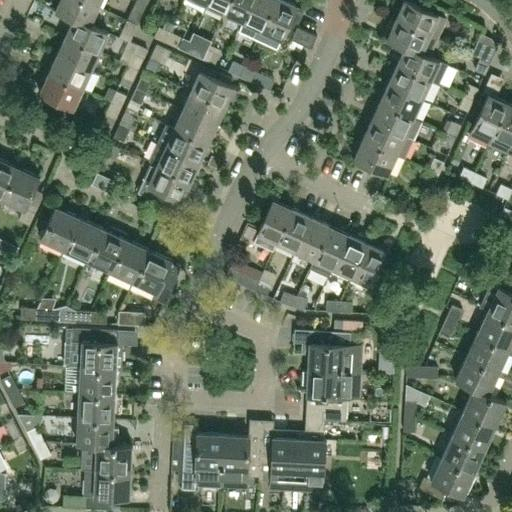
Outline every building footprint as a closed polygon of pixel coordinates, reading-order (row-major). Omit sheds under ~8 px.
[(107,32),(108,31),(90,22),(98,5),(87,0),(58,0),(55,8),(107,32)] [(205,3),(206,0),(183,0),(183,2),(202,10),(205,3)] [(224,11),(228,0),(206,0),(205,3),(224,11)] [(242,20),(251,0),(228,0),(224,11),(242,20)] [(261,29),(274,0),(251,0),(242,20),(261,29)] [(280,37),(296,3),(290,0),(274,0),(261,29),(262,29),(258,38),(274,45),(278,36),(280,37)] [(445,17),(407,0),(402,0),(394,17),(436,37),(445,17)] [(297,23),(304,9),(296,5),(289,20),(297,23)] [(137,23),(142,11),(132,7),(127,18),(137,23)] [(107,32),(55,8),(55,9),(73,17),(65,35),(99,51),(107,32)] [(428,55),(428,54),(436,37),(394,17),(386,36),(428,55)] [(131,34),(137,23),(127,18),(122,30),(131,34)] [(166,41),(170,30),(158,25),(154,35),(166,41)] [(310,47),(316,34),(296,25),(290,37),(310,47)] [(177,46),(181,36),(170,30),(166,41),(177,46)] [(490,61),(497,46),(491,37),(481,33),(472,53),(480,57),(490,61)] [(65,35),(56,53),(90,69),(99,51),(65,35)] [(448,63),(428,54),(428,55),(386,36),(385,37),(404,45),(396,63),(430,79),(439,83),(448,63)] [(203,58),(207,48),(196,42),(191,53),(203,58)] [(214,63),(219,53),(207,48),(203,58),(214,63)] [(56,53),(48,72),(82,88),(90,69),(56,53)] [(138,69),(143,57),(134,53),(128,64),(138,69)] [(150,56),(144,68),(154,72),(159,61),(150,56)] [(484,73),(490,61),(480,57),(475,68),(484,73)] [(240,75),(244,65),(233,60),(228,70),(240,75)] [(430,79),(396,63),(387,82),(421,97),(430,79)] [(132,80),(138,69),(128,64),(123,76),(132,80)] [(274,78),(244,65),(240,75),(269,88),(274,78)] [(225,104),(233,85),(199,69),(190,88),(225,104)] [(73,107),(82,88),(48,72),(39,91),(42,93),(39,100),(57,108),(60,101),(73,107)] [(145,91),(151,79),(141,75),(135,86),(145,91)] [(387,82),(378,100),(413,116),(421,97),(387,82)] [(472,98),(478,87),(468,82),(463,94),(472,98)] [(140,103),(145,91),(135,86),(130,98),(140,103)] [(190,88),(182,107),(216,123),(225,104),(190,88)] [(121,106),(126,94),(116,90),(111,101),(121,106)] [(488,143),(508,101),(488,92),(469,134),(488,143)] [(467,110),(472,98),(463,94),(457,105),(467,110)] [(378,100),(370,119),(413,139),(421,120),(413,116),(378,100)] [(115,117),(121,106),(111,101),(106,113),(115,117)] [(507,152),(511,140),(511,102),(508,101),(488,143),(507,152)] [(216,123),(182,107),(173,126),(207,142),(216,123)] [(130,123),(133,116),(124,112),(118,123),(128,128),(130,123)] [(413,139),(370,119),(361,137),(396,153),(404,157),(413,139)] [(455,135),(461,124),(451,119),(446,131),(455,135)] [(207,142),(173,126),(166,122),(157,141),(199,160),(207,142)] [(123,140),(128,128),(118,123),(113,135),(123,140)] [(450,147),(455,135),(446,131),(440,142),(450,147)] [(387,172),(396,153),(361,137),(352,157),(387,172)] [(149,160),(151,161),(156,163),(190,179),(199,160),(157,141),(149,160)] [(110,142),(104,154),(114,158),(120,146),(110,142)] [(0,196),(0,197),(16,164),(0,156),(0,196)] [(438,172),(444,161),(434,156),(429,168),(438,172)] [(190,179),(156,163),(151,161),(137,191),(169,206),(174,195),(181,198),(190,179)] [(33,212),(42,192),(33,188),(39,175),(16,164),(0,197),(33,212)] [(470,181),(475,171),(463,166),(459,176),(470,181)] [(433,184),(438,172),(429,168),(423,179),(433,184)] [(482,186),(486,176),(475,171),(470,181),(482,186)] [(507,197),(511,187),(500,182),(496,193),(507,197)] [(271,250),(291,206),(272,197),(256,231),(259,233),(254,242),(271,250)] [(63,248),(79,215),(55,204),(40,237),(63,248)] [(511,213),(511,209),(504,205),(499,215),(509,220),(511,213)] [(277,241),(294,249),(310,214),(291,206),(271,250),(272,251),(277,241)] [(313,257),(329,223),(310,214),(294,249),(313,257)] [(86,259),(102,225),(79,215),(63,248),(86,259)] [(332,266),(347,231),(329,223),(313,257),(309,266),(328,275),(332,266)] [(109,269),(125,236),(127,232),(113,225),(111,230),(102,225),(86,259),(109,269)] [(332,266),(350,274),(366,240),(347,231),(332,266)] [(132,280),(148,246),(125,236),(109,269),(132,280)] [(370,283),(385,249),(366,240),(350,274),(370,283)] [(156,291),(172,257),(148,246),(132,280),(156,291)] [(254,289),(258,279),(229,266),(225,276),(254,289)] [(511,276),(496,270),(491,281),(480,305),(483,306),(487,308),(511,319),(511,276)] [(266,294),(270,284),(258,279),(254,289),(266,294)] [(291,304),(295,294),(283,290),(280,300),(291,304)] [(303,308),(307,298),(295,294),(291,304),(303,308)] [(339,310),(339,299),(327,298),(326,309),(339,310)] [(351,311),(352,300),(339,299),(339,310),(351,311)] [(455,321),(462,307),(451,302),(445,317),(455,321)] [(36,318),(37,307),(22,306),(21,317),(36,318)] [(511,340),(511,319),(487,308),(483,306),(482,306),(478,315),(483,317),(476,331),(509,346),(511,340)] [(51,319),(52,308),(37,307),(36,318),(51,319)] [(91,321),(91,310),(76,309),(75,320),(91,321)] [(145,323),(145,311),(119,309),(118,322),(145,323)] [(106,321),(107,310),(91,310),(91,321),(106,321)] [(449,335),(455,321),(445,317),(438,331),(449,335)] [(116,367),(121,368),(122,351),(117,351),(118,328),(65,326),(64,364),(80,365),(116,367)] [(360,369),(361,344),(349,343),(350,330),(310,328),(309,337),(308,367),(360,369)] [(466,354),(499,370),(509,346),(476,331),(466,354)] [(393,371),(395,340),(380,339),(378,370),(393,371)] [(488,393),(499,370),(466,354),(455,378),(488,393)] [(421,376),(421,364),(406,364),(405,375),(421,376)] [(436,377),(437,365),(421,364),(421,376),(436,377)] [(115,393),(116,367),(80,365),(78,391),(115,393)] [(347,395),(358,395),(360,369),(308,367),(308,371),(302,371),(302,384),(307,384),(306,405),(310,405),(346,407),(347,395)] [(17,388),(10,374),(0,379),(7,393),(17,388)] [(495,424),(506,401),(488,393),(455,378),(473,386),(462,409),(495,424)] [(24,401),(17,388),(7,393),(14,406),(24,401)] [(113,418),(115,393),(78,391),(77,416),(113,418)] [(414,415),(415,400),(404,400),(403,415),(414,415)] [(322,490),(325,438),(322,438),(323,418),(345,419),(346,407),(310,405),(309,437),(261,435),(258,475),(258,478),(270,478),(270,487),(322,490)] [(495,424),(462,409),(452,432),(485,447),(495,424)] [(413,430),(414,415),(403,415),(403,430),(413,430)] [(96,443),(117,444),(118,427),(113,427),(113,418),(77,416),(75,442),(96,443)] [(21,432),(14,418),(4,424),(11,437),(21,432)] [(44,439),(37,426),(27,431),(34,444),(44,439)] [(220,485),(223,433),(184,431),(181,486),(193,487),(194,483),(220,485)] [(28,446),(21,432),(11,437),(18,451),(28,446)] [(452,432),(441,455),(474,471),(485,447),(452,432)] [(258,475),(261,435),(223,433),(220,485),(246,486),(247,474),(258,475)] [(51,453),(44,439),(34,444),(41,458),(51,453)] [(131,470),(132,445),(117,444),(96,443),(94,468),(131,470)] [(463,494),(474,471),(441,455),(430,479),(423,476),(418,488),(442,499),(447,487),(463,494)] [(94,468),(84,467),(83,493),(85,493),(85,506),(111,508),(112,495),(129,496),(131,470),(94,468)]
